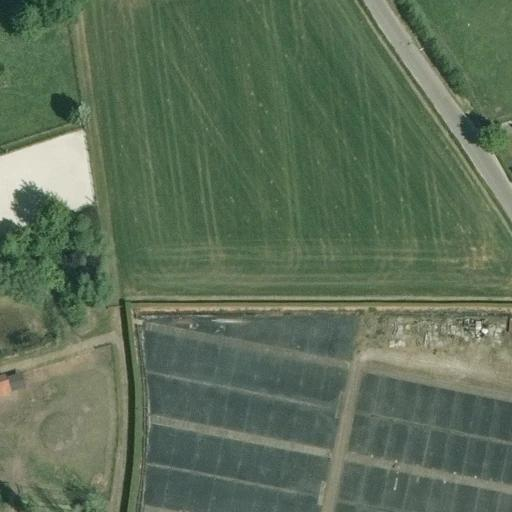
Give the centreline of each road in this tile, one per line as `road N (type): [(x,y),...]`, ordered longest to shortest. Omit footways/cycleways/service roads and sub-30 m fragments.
road 1 (track): [(70,0),(115,308)]
road 2 (unclassified): [(511,210),(371,0)]
